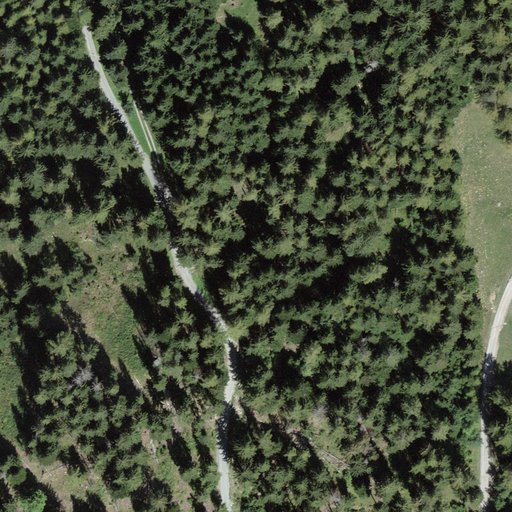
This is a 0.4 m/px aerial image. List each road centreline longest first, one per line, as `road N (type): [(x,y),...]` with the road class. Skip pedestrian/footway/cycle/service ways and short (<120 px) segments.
road 1 (track): [(224,511),(229,346),(178,261),(164,205),(94,61),(79,0)]
road 2 (track): [(511,286),(489,354),(482,511)]
road 3 (track): [(158,193),(164,190),(126,66),(119,0)]
